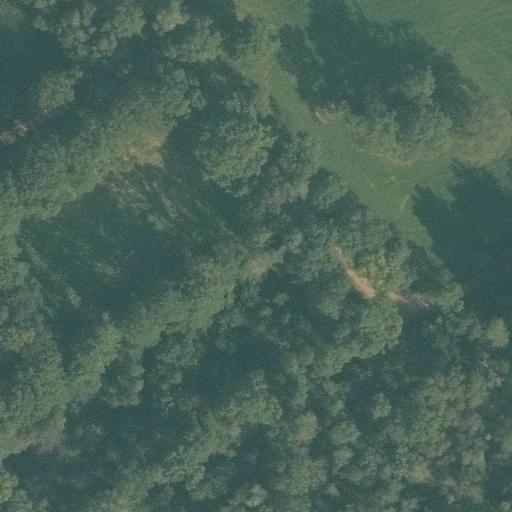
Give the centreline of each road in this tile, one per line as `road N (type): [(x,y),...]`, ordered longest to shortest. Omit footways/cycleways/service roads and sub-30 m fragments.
road 1 (track): [(511,271),(396,318),(297,209),(207,71),(192,61),(160,60)]
road 2 (track): [(396,318),(149,511)]
road 3 (track): [(160,60),(109,76),(0,142)]
